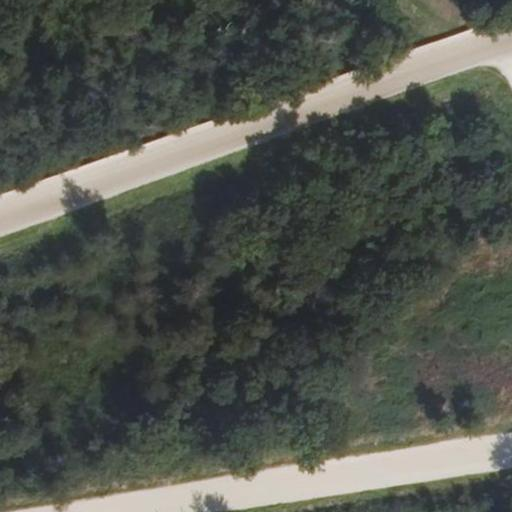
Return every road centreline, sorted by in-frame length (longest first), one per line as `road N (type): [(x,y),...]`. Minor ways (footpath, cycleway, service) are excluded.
road 1 (track): [(0,221),(511,36)]
road 2 (track): [(511,460),(180,511)]
